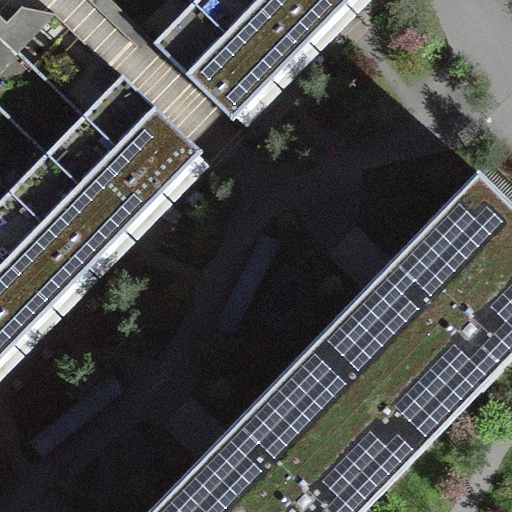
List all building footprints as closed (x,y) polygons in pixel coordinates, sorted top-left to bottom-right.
[(273,80),(310,42),(266,0),(197,0),(194,3),(273,80)] [(266,0),(310,42),(347,4),(342,0),(266,0)] [(233,121),(273,80),(194,3),(154,45),(233,121)] [(202,153),(123,76),(81,119),(160,196),(202,153)] [(160,196),(81,119),(44,157),(123,234),(160,196)] [(123,234),(44,157),(7,195),(86,272),(123,234)] [(313,344),(424,452),(511,361),(511,206),(479,174),(313,344)] [(86,272),(7,195),(0,202),(0,261),(50,310),(86,272)] [(50,310),(0,261),(0,334),(13,347),(50,310)] [(0,360),(13,347),(0,334),(0,360)] [(365,511),(424,452),(313,344),(149,511),(365,511)]
